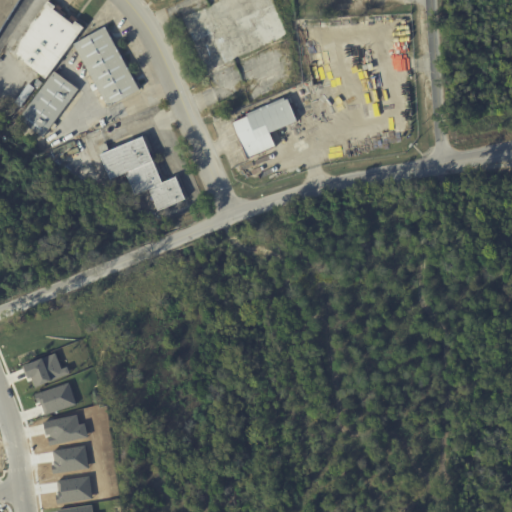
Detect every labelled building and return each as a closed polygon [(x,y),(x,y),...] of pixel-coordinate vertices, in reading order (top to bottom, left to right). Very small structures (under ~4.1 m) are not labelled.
[(0,0),(21,0),(0,34),(0,0)] [(62,16),(75,26),(77,22),(85,28),(48,79),(12,53),(49,2),(57,8),(55,11),(62,16)] [(122,57),(141,91),(109,109),(74,46),(105,28),(122,57)] [(42,90),(55,71),(80,88),(45,137),(21,119),(42,90)] [(228,125),(243,119),(242,116),(281,99),(282,102),(288,100),(297,121),(265,135),(270,148),(243,160),(228,125)] [(162,208),(158,210),(149,190),(137,195),(128,174),(113,181),(98,146),(106,142),(110,151),(144,136),(164,183),(178,176),(187,197),(162,208)]
